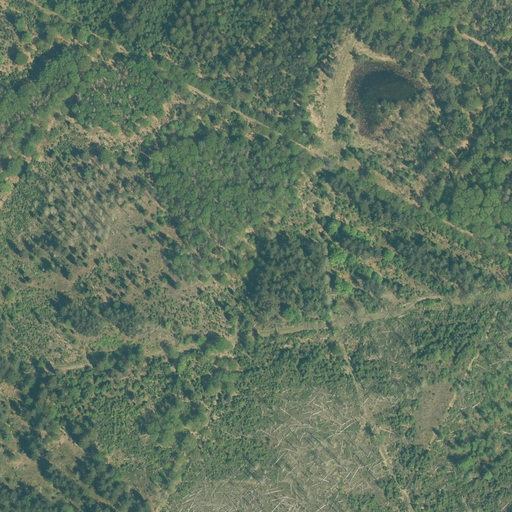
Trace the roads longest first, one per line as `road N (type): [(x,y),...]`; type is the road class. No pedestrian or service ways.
road 1 (track): [(0,380),(334,324),(324,159)]
road 2 (track): [(511,260),(106,44)]
road 3 (track): [(322,511),(350,461),(381,498),(402,494)]
